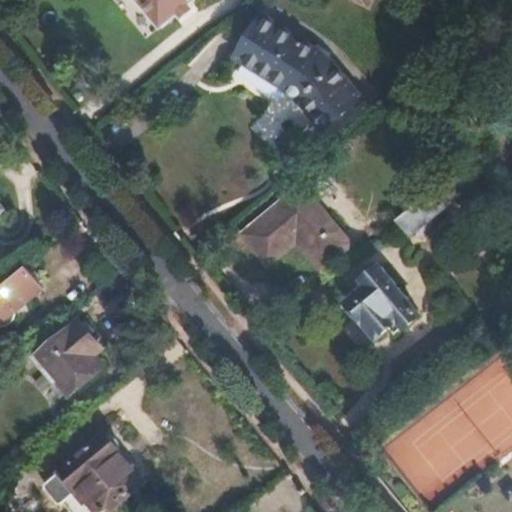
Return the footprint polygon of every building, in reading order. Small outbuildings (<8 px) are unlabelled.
[(133,0),(156,28),(189,0),(133,0)] [(329,63),(314,48),(263,15),(236,58),(294,96),(322,130),(361,99),(339,72),(329,63)] [(428,222),(461,195),(448,178),(399,219),(412,236),(415,234),(420,239),(433,229),(428,222)] [(340,252),(294,196),(240,240),(262,268),(288,248),(310,276),(340,252)] [(419,315),(408,301),(411,300),(401,287),(398,289),(394,284),(396,282),(382,266),(365,280),(370,285),(350,302),(378,337),(395,323),(402,330),(419,315)] [(11,318),(13,311),(42,287),(27,268),(0,290),(0,324),(4,324),(11,318)] [(107,305),(133,283),(122,269),(96,291),(107,305)] [(105,366),(96,356),(104,349),(93,337),(97,334),(88,324),(85,327),(81,322),(37,359),(57,383),(60,380),(72,394),(105,366)] [(120,451),(120,444),(114,436),(111,438),(107,434),(60,473),(85,503),(100,490),(113,506),(144,480),(120,451)]
